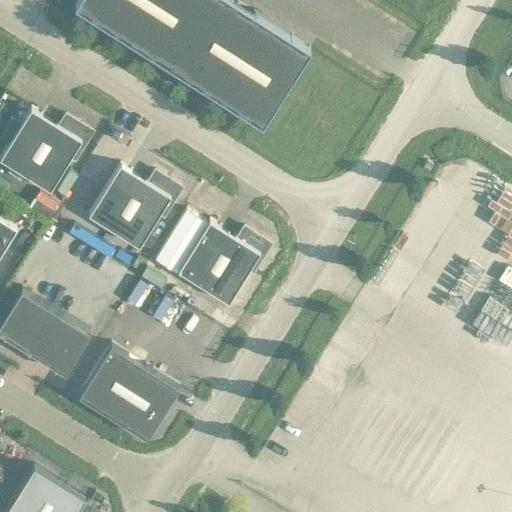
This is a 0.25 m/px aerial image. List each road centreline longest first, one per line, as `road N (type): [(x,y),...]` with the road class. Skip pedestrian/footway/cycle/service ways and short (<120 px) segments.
road 1 (unclassified): [(335,219),(0,7)]
road 2 (unclassified): [(335,219),(162,495)]
road 3 (unclassified): [(0,393),(162,495)]
road 4 (unclassified): [(420,85),(335,219)]
